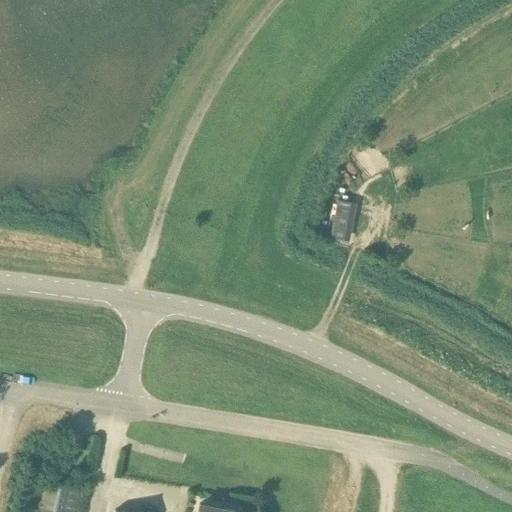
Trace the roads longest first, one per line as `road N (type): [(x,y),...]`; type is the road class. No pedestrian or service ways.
road 1 (track): [(150,310),(216,249),(279,131),(330,60),(400,0)]
road 2 (secondary): [(150,310),(287,347),(511,449)]
road 3 (residential): [(118,408),(425,456)]
road 4 (secondary): [(0,283),(150,310)]
